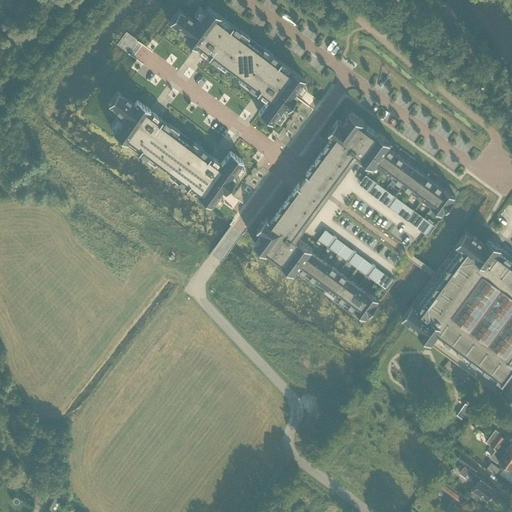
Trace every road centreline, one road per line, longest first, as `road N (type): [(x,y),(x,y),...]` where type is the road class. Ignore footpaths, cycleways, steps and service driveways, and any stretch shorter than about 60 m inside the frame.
road 1 (residential): [(347,75),(239,225),(205,244),(195,282),(198,296),(292,401),(291,455),(368,511)]
road 2 (residential): [(347,75),(482,177),(499,153)]
road 3 (residential): [(499,153),(493,133),(357,19)]
road 4 (residential): [(246,0),(347,75)]
